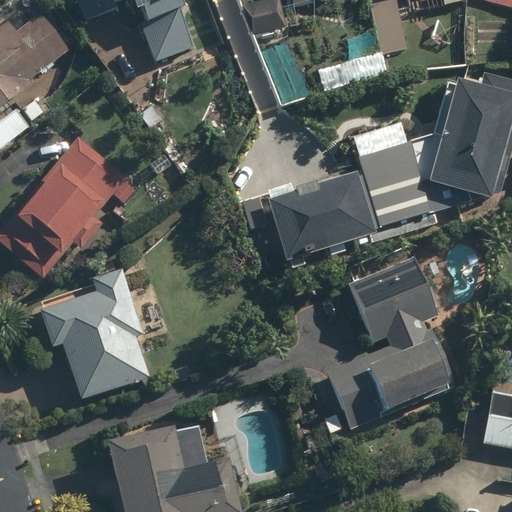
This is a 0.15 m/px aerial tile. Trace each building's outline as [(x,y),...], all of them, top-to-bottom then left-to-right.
[(74,0),(84,24),(115,11),(123,32),(139,25),(155,64),(193,49),(177,8),(196,0),(74,0)] [(302,0),(268,0),(244,6),(251,35),(284,27),(281,15),(304,9),(302,0)] [(376,0),(370,1),(382,56),(407,51),(398,7),(387,9),(384,0),(376,0)] [(511,0),(480,0),(511,8),(511,0)] [(30,81),(69,53),(41,15),(16,33),(9,24),(0,30),(0,149),(29,128),(16,110),(0,121),(0,109),(33,85),(30,81)] [(450,80),(432,144),(412,150),(411,145),(356,161),(360,174),(267,202),(285,263),(489,202),(500,193),(511,149),(511,82),(484,75),(480,88),(450,80)] [(127,178),(78,138),(0,232),(0,245),(43,280),(113,195),(124,204),(134,191),(123,182),(127,178)] [(323,374),(346,432),(465,386),(414,259),(348,285),(375,354),(323,374)] [(61,347),(79,403),(149,380),(136,338),(142,336),(121,272),(91,282),(95,294),(38,312),(51,351),(61,347)] [(511,396),(493,393),(483,446),(511,450),(511,396)] [(106,444),(121,511),(241,511),(230,460),(183,471),(173,429),(106,444)]
